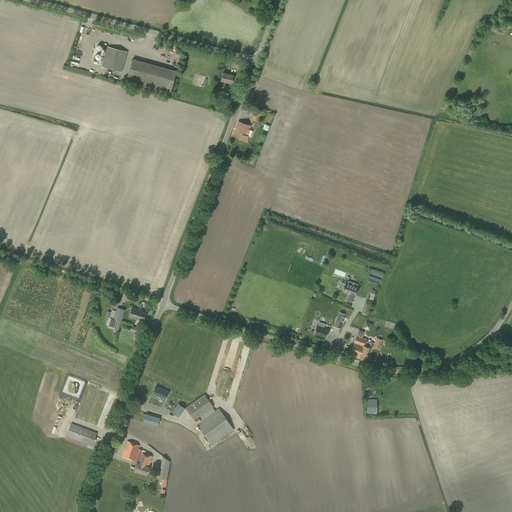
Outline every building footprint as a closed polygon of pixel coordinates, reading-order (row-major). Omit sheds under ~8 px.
[(122,72),(127,52),(107,47),(102,66),(122,72)] [(171,93),(177,71),(132,59),(126,80),(171,93)] [(231,84),(233,75),(223,73),(221,81),(231,84)] [(258,121),(261,110),(255,108),(251,119),(258,121)] [(246,142),(248,137),(247,136),(251,126),(238,121),(233,136),(246,142)] [(347,301),(352,302),(354,297),(353,296),(354,295),(355,296),(356,292),(357,292),(357,291),(358,287),(352,285),(353,283),(348,281),(347,283),(346,283),(344,286),(343,287),(344,288),(342,291),(350,294),(347,301)] [(117,321),(121,322),(125,309),(117,307),(113,319),(117,320),(117,321)] [(136,319),(139,309),(132,307),(129,317),(136,319)] [(363,307),(361,313),(367,315),(369,309),(363,307)] [(139,309),(136,319),(139,320),(139,319),(143,320),(146,312),(142,311),(142,310),(139,309)] [(340,329),(345,314),(339,312),(334,326),(340,329)] [(121,322),(117,321),(110,319),(108,325),(115,327),(114,330),(118,331),(121,322)] [(372,323),(367,321),(364,328),(369,330),(372,323)] [(328,329),(317,325),(314,334),(325,338),(328,329)] [(359,357),(359,358),(365,360),(369,347),(371,343),(366,341),(367,339),(357,336),(350,353),(359,357)] [(379,347),(380,345),(382,340),(376,338),(373,345),(379,347)] [(168,390),(155,385),(151,394),(164,399),(168,390)] [(215,411),(213,407),(204,394),(185,407),(194,420),(195,420),(197,423),(197,424),(211,445),(234,430),(219,408),(215,411)] [(178,403),(172,412),(179,417),(185,408),(178,403)] [(375,414),(375,404),(366,404),(366,414),(375,414)] [(160,418),(145,413),(142,422),(158,426),(160,418)] [(92,446),(95,439),(97,433),(71,423),(66,436),(92,446)] [(149,467),(152,457),(142,453),(142,450),(138,449),(139,446),(127,441),(121,457),(134,461),(137,462),(134,470),(147,475),(149,467)] [(167,479),(170,461),(162,456),(159,478),(167,479)]
